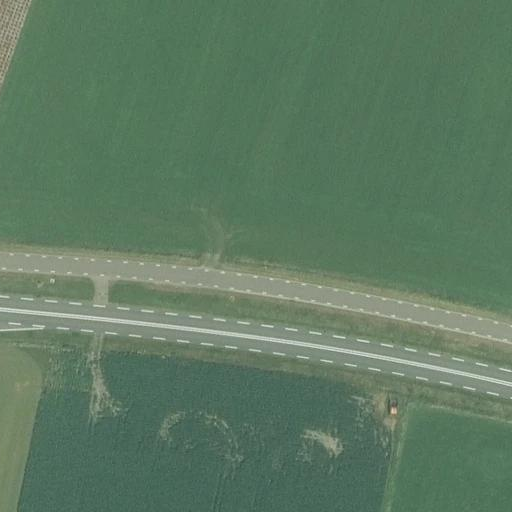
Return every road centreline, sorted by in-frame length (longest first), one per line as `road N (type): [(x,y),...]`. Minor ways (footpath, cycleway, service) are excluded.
road 1 (unclassified): [(511,340),(356,303),(0,264)]
road 2 (primary): [(511,389),(289,345),(0,311)]
